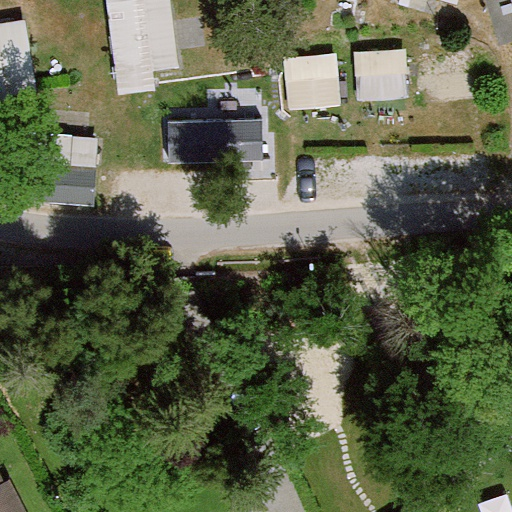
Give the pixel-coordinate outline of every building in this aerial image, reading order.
[(152,0),(106,0),(117,90),(161,84),(152,0)] [(0,16),(0,15),(0,97),(13,95),(0,16)] [(412,91),(414,41),(363,39),(361,89),(412,91)] [(290,46),(292,98),(345,96),(343,43),(290,46)] [(261,115),(169,116),(167,158),(258,157),(261,115)] [(96,163),(3,156),(0,191),(93,199),(96,163)] [(299,479),(391,456),(384,427),(292,449),(299,479)] [(0,511),(22,511),(9,483),(0,487),(0,511)]
